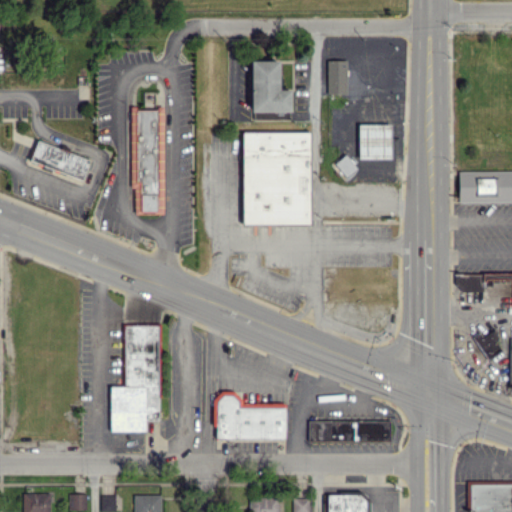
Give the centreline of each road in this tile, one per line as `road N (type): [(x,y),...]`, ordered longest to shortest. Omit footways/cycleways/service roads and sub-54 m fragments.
road 1 (residential): [(426,461),(0,461)]
road 2 (secondary): [(426,391),(196,296)]
road 3 (residential): [(404,25),(193,26)]
road 4 (secondary): [(430,0),(428,191)]
road 5 (secondary): [(428,257),(426,391)]
road 6 (secondary): [(426,391),(427,511)]
